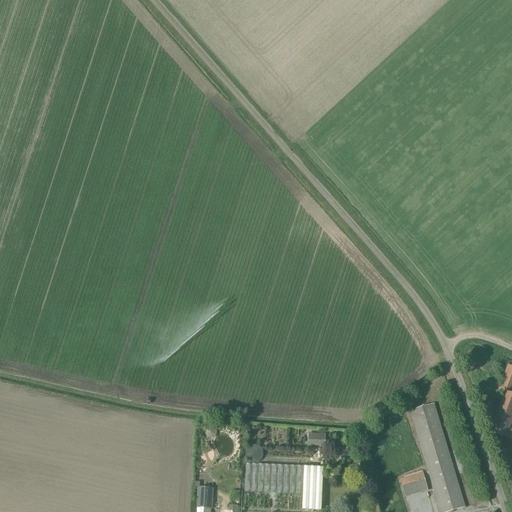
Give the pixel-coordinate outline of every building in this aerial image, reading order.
[(511,367),(508,366),(503,378),(511,381),(511,367)] [(491,429),(490,431),(492,432),(506,437),(510,427),(511,421),(511,394),(508,393),(505,392),(505,393),(491,429)] [(409,412),(439,511),(451,511),(465,508),(434,405),(409,412)] [(326,433),(309,432),(308,447),(326,447),(326,433)] [(259,447),(257,446),(256,445),(254,445),(253,445),(251,446),(250,447),(248,447),(247,449),(246,450),(246,451),(245,453),(245,454),(245,456),(246,458),(246,459),(247,460),(248,461),(250,462),(251,463),(253,463),(254,464),(256,463),(257,463),(259,462),(260,461),(261,460),(262,459),(263,458),(263,456),(263,454),(263,453),(263,451),(262,450),(261,449),(260,447),(259,447)] [(246,465),(245,493),(322,496),(323,468),(246,465)] [(423,473),(400,479),(405,498),(428,491),(423,473)] [(197,488),(196,509),(213,510),(214,489),(197,488)]
